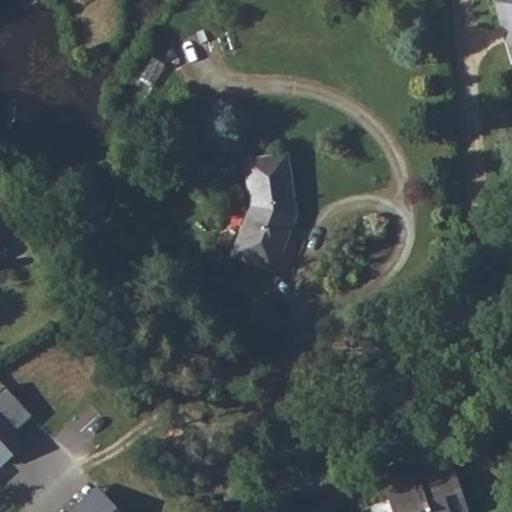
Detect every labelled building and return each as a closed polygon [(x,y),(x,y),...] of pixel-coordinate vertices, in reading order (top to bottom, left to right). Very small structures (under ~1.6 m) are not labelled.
[(511,62),(511,0),(494,0),(494,1),(501,26),(500,27),(505,42),(506,42),(511,62)] [(166,65),(153,58),(140,81),(153,88),(166,65)] [(232,256),(275,273),(297,216),(288,154),(245,161),(251,208),(232,256)] [(0,465),(1,467),(25,445),(15,434),(33,417),(6,387),(0,392),(0,465)] [(442,388),(398,399),(401,414),(446,403),(442,388)] [(397,498),(372,506),(374,511),(469,511),(454,467),(420,477),(414,459),(378,470),(384,487),(392,484),(397,498)] [(121,511),(96,485),(66,511),(121,511)] [(340,511),(332,498),(307,511),(340,511)]
